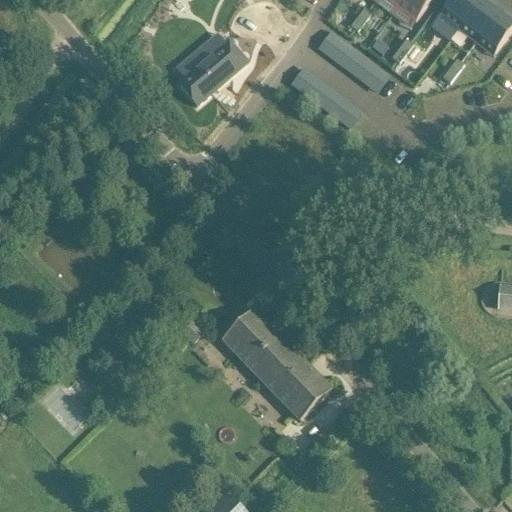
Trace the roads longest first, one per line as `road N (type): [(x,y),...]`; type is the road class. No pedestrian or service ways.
road 1 (unclassified): [(471,511),(271,277)]
road 2 (unclassified): [(271,277),(367,227),(456,218),(511,228)]
road 3 (unclassified): [(193,181),(38,0)]
road 4 (residential): [(193,181),(302,48),(328,0)]
road 5 (unclassified): [(271,277),(193,181)]
